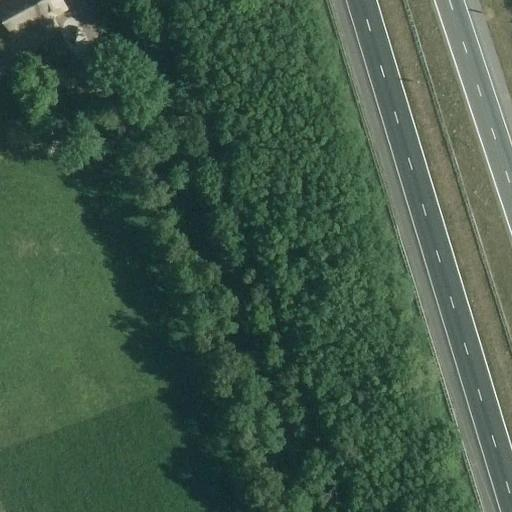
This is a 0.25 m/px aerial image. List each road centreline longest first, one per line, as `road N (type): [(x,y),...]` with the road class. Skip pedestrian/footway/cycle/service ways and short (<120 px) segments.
road 1 (unclassified): [(316,511),(127,0)]
road 2 (motorway): [(357,0),(511,506)]
road 3 (motorway): [(511,190),(449,0)]
